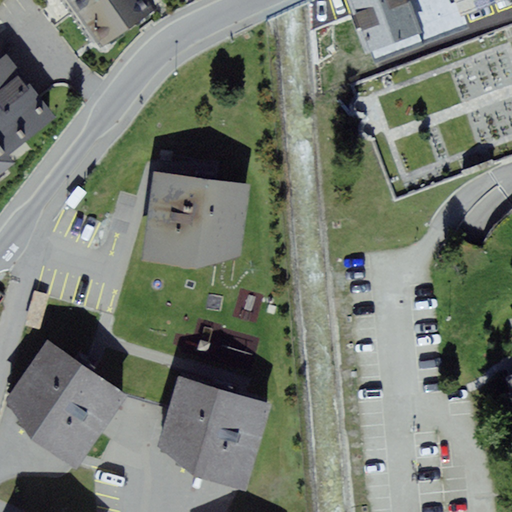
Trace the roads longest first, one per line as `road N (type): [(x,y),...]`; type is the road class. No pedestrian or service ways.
road 1 (residential): [(0,253),(149,61),(248,0)]
road 2 (residential): [(511,173),(468,198),(420,254)]
